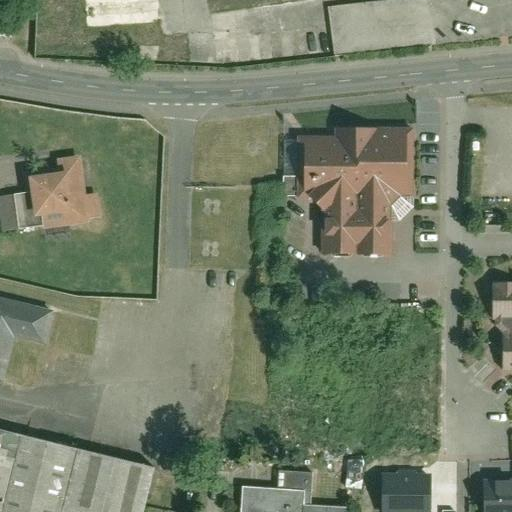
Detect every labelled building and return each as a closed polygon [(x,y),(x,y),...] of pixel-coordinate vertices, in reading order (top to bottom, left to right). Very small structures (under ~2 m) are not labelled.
[(84,0),(87,25),(159,20),(157,0),(84,0)] [(324,206),(324,250),(388,250),(387,203),(400,190),(412,190),(412,124),(334,124),(334,132),(296,132),(296,175),(295,194),(315,195),(324,206)] [(25,189),(10,191),(15,229),(85,219),(85,214),(98,212),(95,193),(83,194),(77,153),(56,156),(57,165),(22,169),(25,189)] [(281,194),(295,194),(296,175),(282,175),(281,194)] [(15,229),(10,191),(0,192),(0,223),(1,231),(15,229)] [(511,367),(511,282),(493,283),(493,315),(508,315),(508,332),(501,332),(501,368),(511,367)] [(0,296),(0,375),(4,377),(13,336),(44,343),(52,308),(0,296)] [(141,511),(153,463),(0,425),(0,511),(141,511)] [(282,485),(241,483),(239,511),(344,511),(345,504),(310,502),(312,470),(283,468),(282,485)] [(370,469),(370,511),(429,511),(428,469),(370,469)] [(511,511),(511,479),(485,480),(485,511),(511,511)]
